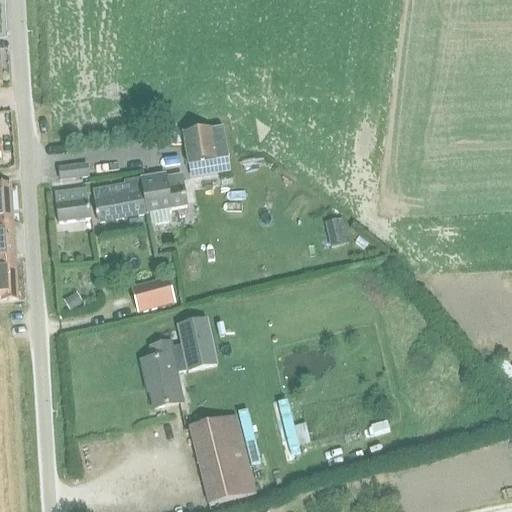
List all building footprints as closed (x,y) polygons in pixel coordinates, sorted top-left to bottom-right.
[(211,131),(183,136),(189,168),(216,163),(216,162),(228,160),(224,137),(223,129),(211,131)] [(59,174),(86,173),(85,160),(58,161),(59,174)] [(164,177),(157,178),(140,181),(147,215),(186,209),(181,177),(165,180),(164,177)] [(147,216),(147,215),(140,181),(125,183),(126,189),(94,195),(99,225),(147,216)] [(0,225),(13,225),(11,186),(0,187),(0,225)] [(85,191),(54,195),(56,208),(58,225),(90,221),(88,204),(87,204),(85,191)] [(0,263),(16,263),(13,225),(0,225),(0,263)] [(0,302),(18,301),(16,263),(0,263),(0,302)] [(167,281),(130,290),(136,314),(173,305),(167,281)] [(72,296),(63,301),(69,311),(77,306),(72,296)] [(154,362),(142,364),(146,383),(148,383),(155,411),(183,405),(176,375),(188,373),(188,374),(217,368),(207,323),(178,329),(183,348),(173,350),(172,345),(151,349),(154,362)] [(511,363),(502,351),(492,360),(510,381),(511,380),(511,363)] [(236,418),(189,430),(209,508),(256,496),(236,418)] [(253,461),(254,470),(275,468),(274,459),(253,461)]
